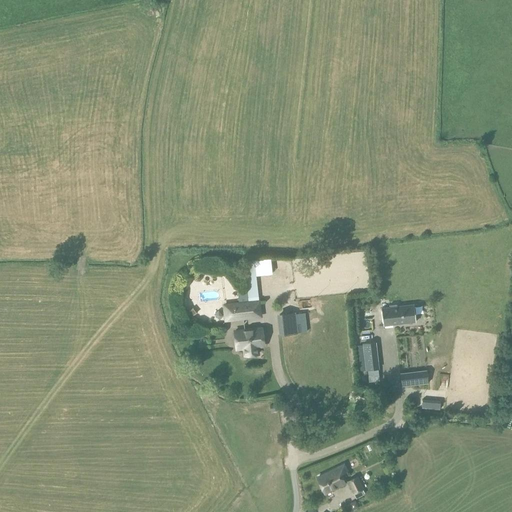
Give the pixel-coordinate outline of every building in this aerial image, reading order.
[(247,292),(238,293),(239,304),(249,302),(248,298),(247,292)] [(260,301),(232,304),(234,319),(261,316),(260,301)] [(381,308),(383,326),(416,322),(414,305),(381,308)] [(295,313),(281,315),(283,334),(297,333),(295,313)] [(244,348),(245,356),(258,354),(257,347),(264,346),(262,328),(235,331),(237,349),(244,348)] [(378,378),(375,343),(363,344),(366,379),(378,378)] [(399,371),(400,384),(426,381),(425,368),(399,371)] [(342,478),(348,474),(343,465),(317,478),(324,491),(336,485),(337,487),(345,484),(342,478)] [(358,476),(346,482),(352,495),(364,489),(358,476)]
